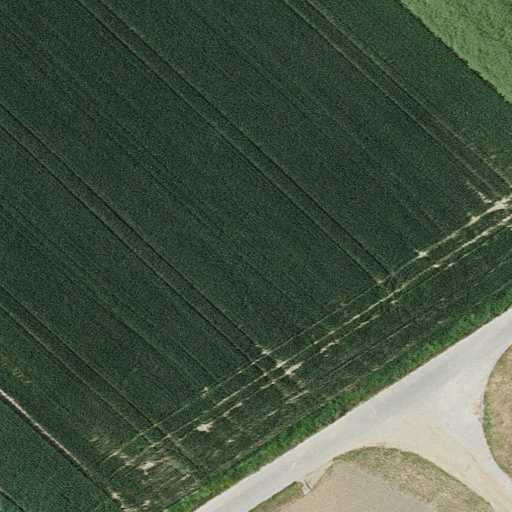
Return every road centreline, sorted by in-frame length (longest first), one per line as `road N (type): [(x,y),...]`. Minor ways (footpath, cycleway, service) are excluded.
road 1 (track): [(243,511),(511,340)]
road 2 (track): [(428,395),(483,486),(511,503)]
